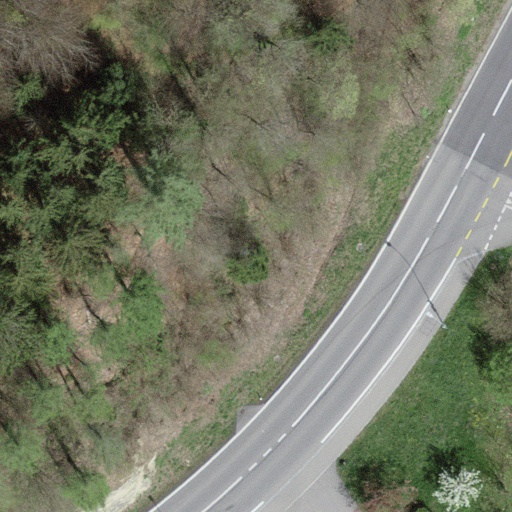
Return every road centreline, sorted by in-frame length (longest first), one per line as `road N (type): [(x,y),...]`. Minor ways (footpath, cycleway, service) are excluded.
road 1 (secondary): [(444,204),(387,308),(295,424)]
road 2 (secondary): [(511,64),(444,204)]
road 3 (secondary): [(295,424),(198,511)]
